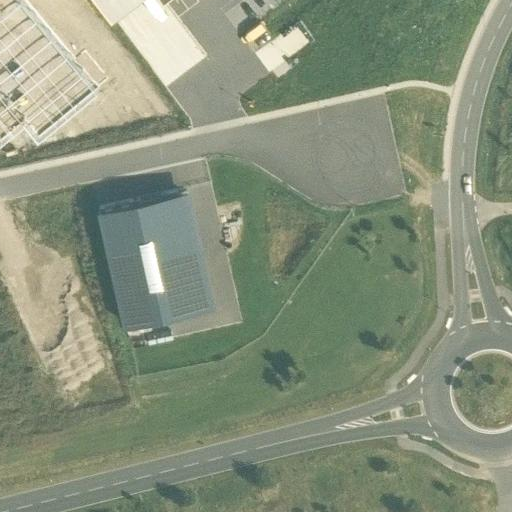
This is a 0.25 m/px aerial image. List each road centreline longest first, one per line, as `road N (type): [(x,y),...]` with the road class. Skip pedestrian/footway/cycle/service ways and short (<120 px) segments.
road 1 (secondary): [(439,405),(0,509)]
road 2 (residential): [(0,187),(265,135),(341,153)]
road 3 (tertiary): [(511,6),(479,73),(467,124),(460,213),(484,339)]
